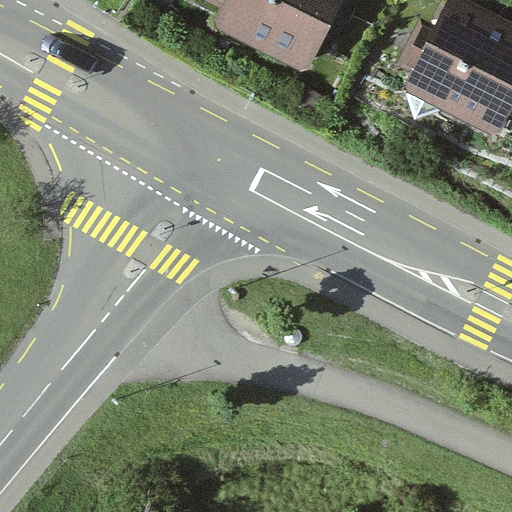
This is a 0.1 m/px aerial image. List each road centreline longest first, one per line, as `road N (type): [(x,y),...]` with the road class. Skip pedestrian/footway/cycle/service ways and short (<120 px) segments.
road 1 (secondary): [(211,159),(113,306),(0,446)]
road 2 (secondary): [(511,313),(211,159)]
road 3 (secondary): [(211,159),(0,46)]
